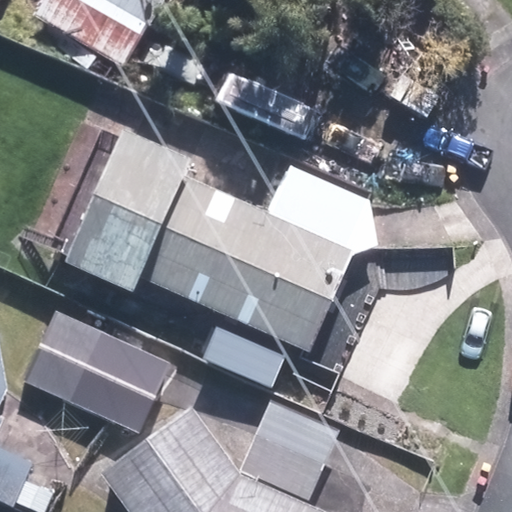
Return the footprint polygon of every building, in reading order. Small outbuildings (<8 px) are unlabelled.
[(0,0),(0,9),(5,12),(9,0),(0,0)] [(172,0),(48,0),(42,11),(131,66),(172,0)] [(209,153),(141,124),(84,257),(151,286),(209,153)] [(366,245),(206,175),(164,271),(324,341),(366,245)] [(181,362),(61,305),(27,377),(147,433),(181,362)] [(144,511),(321,511),(257,487),(205,409),(117,470),(144,511)]
